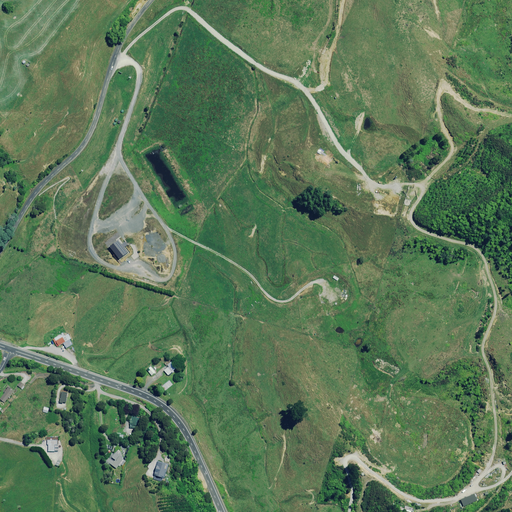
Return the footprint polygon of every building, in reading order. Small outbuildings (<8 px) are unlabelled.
[(120,262),(130,254),(121,242),(111,250),(120,262)] [(58,347),(62,344),(64,342),(61,337),(54,341),(58,347)] [(64,342),(62,344),(66,349),(72,345),(68,340),(67,341),(64,342)] [(145,370),(150,376),(154,373),(149,367),(145,370)] [(166,367),(162,370),(166,375),(170,372),(166,367)] [(173,385),(170,381),(162,386),(166,391),(173,385)] [(13,391),(8,388),(3,393),(4,393),(0,398),(0,400),(3,403),(13,391)] [(139,416),(131,416),(131,421),(129,421),(129,426),(136,426),(139,426),(139,416)] [(59,437),(46,437),(46,441),(47,441),(47,445),(49,445),(49,451),(59,452),(59,437)] [(113,453),(107,462),(116,469),(123,460),(113,453)] [(167,464),(159,462),(155,476),(163,478),(167,464)] [(478,501),(475,494),(461,500),(464,506),(478,501)]
